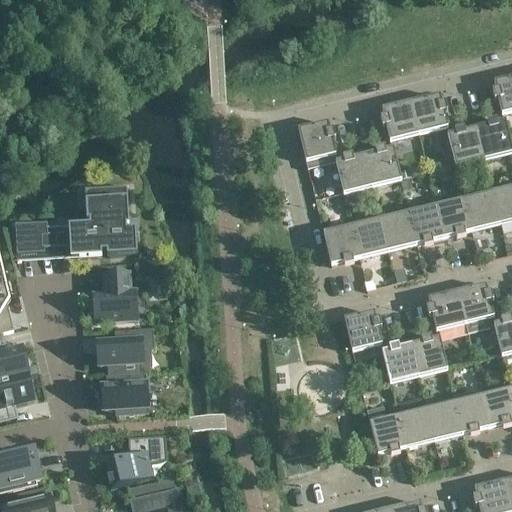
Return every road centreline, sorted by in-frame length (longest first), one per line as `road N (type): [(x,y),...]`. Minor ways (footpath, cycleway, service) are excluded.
road 1 (residential): [(320,311),(283,136),(287,117),(511,61)]
road 2 (residential): [(320,311),(511,266)]
road 3 (residential): [(337,511),(511,469)]
road 4 (residential): [(52,266),(76,431)]
